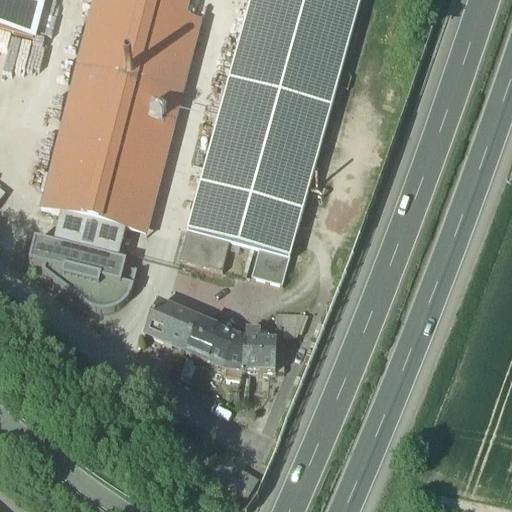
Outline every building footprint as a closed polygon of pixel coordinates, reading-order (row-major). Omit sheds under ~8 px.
[(0,0),(0,35),(33,44),(44,0),(91,0),(95,1),(110,4),(111,0),(0,0)] [(111,0),(110,4),(95,1),(42,209),(133,232),(148,236),(201,26),(186,22),(188,4),(171,0),(111,0)] [(362,0),(252,0),(188,237),(290,265),(362,0)] [(133,232),(54,212),(37,279),(36,280),(107,334),(109,332),(133,232)] [(229,249),(187,238),(180,266),(222,277),(229,249)] [(200,327),(158,309),(145,339),(187,357),(200,327)] [(242,337),(232,326),(217,320),(211,332),(200,327),(187,357),(224,374),(226,375),(225,383),(240,386),(242,378),(243,378),(244,348),(245,347),(239,344),(242,337)] [(260,336),(246,335),(246,347),(259,347),(260,336)] [(246,347),(245,347),(244,348),(243,378),(244,378),(244,377),(276,378),(277,348),(259,347),(246,347)] [(255,487),(239,477),(230,491),(246,501),(255,487)]
